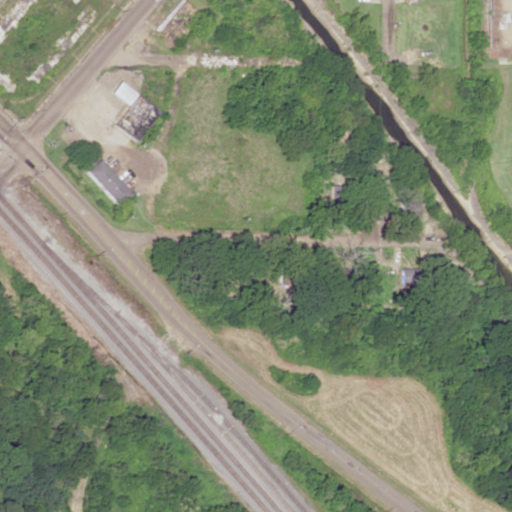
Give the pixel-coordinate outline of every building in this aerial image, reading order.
[(167,45),(196,14),(180,0),(176,0),(150,28),(167,45)] [(511,52),(479,52),(480,0),(511,0),(511,52)] [(155,111),(116,81),(107,92),(126,106),(112,124),(132,141),(155,111)] [(113,205),(126,192),(86,148),(72,161),(113,205)] [(406,200),(406,190),(381,189),(380,212),(414,213),(414,200),(406,200)] [(366,266),(349,266),(348,283),(366,283),(366,266)] [(443,269),(442,285),(461,285),(461,269),(443,269)]
